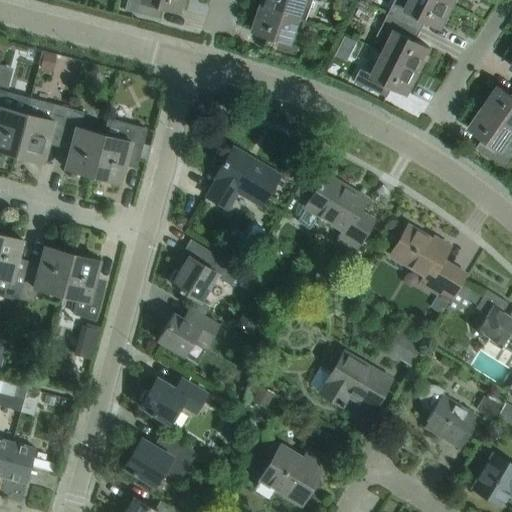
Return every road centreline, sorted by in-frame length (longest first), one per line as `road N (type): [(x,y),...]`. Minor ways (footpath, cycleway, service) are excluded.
road 1 (unclassified): [(511,221),(424,153),(325,102),(190,63)]
road 2 (residential): [(72,511),(146,230)]
road 3 (unclassified): [(190,63),(0,11)]
road 4 (residential): [(146,230),(190,63)]
road 5 (residential): [(146,230),(0,187)]
road 6 (residential): [(436,113),(510,0)]
road 7 (residential): [(342,511),(369,476),(443,511)]
